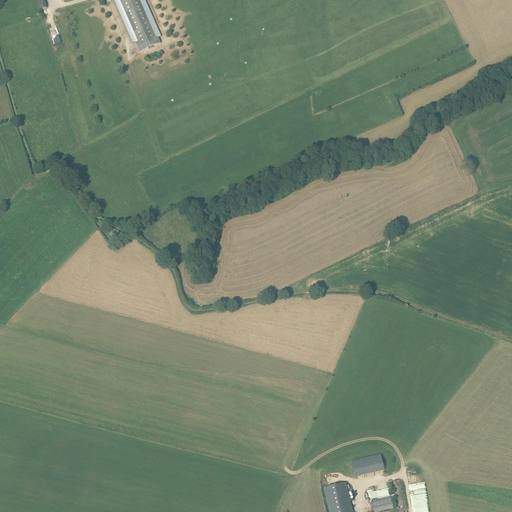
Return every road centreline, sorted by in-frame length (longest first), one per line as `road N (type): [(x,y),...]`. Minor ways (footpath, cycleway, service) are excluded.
road 1 (track): [(129,234),(167,260),(181,300),(195,310),(301,292),(369,292),(511,341)]
road 2 (track): [(0,64),(33,170),(57,169),(90,211),(129,234)]
road 3 (track): [(511,78),(426,122),(400,149)]
